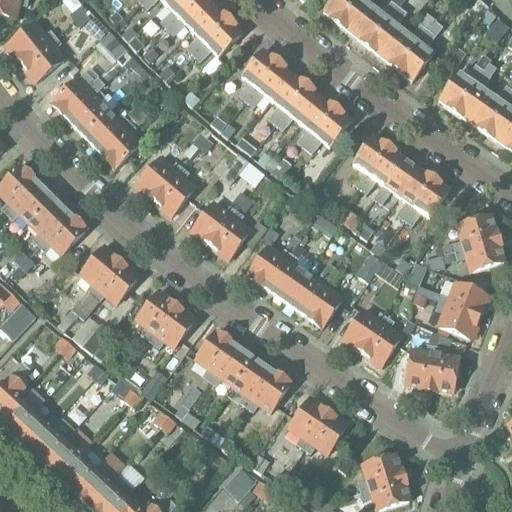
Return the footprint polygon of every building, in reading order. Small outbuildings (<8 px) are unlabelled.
[(0,0),(0,20),(14,23),(18,8),(26,10),(28,2),(17,0),(0,0)] [(158,3),(165,9),(174,0),(147,0),(140,7),(147,14),(158,3)] [(174,0),(165,9),(171,16),(160,27),(168,35),(202,0),(174,0)] [(184,29),(191,35),(216,11),(205,0),(202,0),(168,35),(173,40),(184,29)] [(337,29),(359,0),(335,0),(322,17),(337,29)] [(371,0),(359,0),(337,29),(352,40),(373,12),(366,7),(371,0)] [(373,12),(352,40),(366,52),(398,12),(404,4),(398,0),(395,0),(381,18),(373,12)] [(75,24),(84,17),(79,11),(69,18),(75,24)] [(187,53),(194,61),(229,24),(216,11),(191,35),(198,42),(187,53)] [(398,12),(366,52),(381,63),(403,36),(395,30),(405,17),(398,12)] [(496,21),(487,13),(480,22),(489,29),(496,21)] [(109,21),(115,29),(123,22),(116,15),(109,21)] [(84,17),(75,24),(80,30),(89,23),(84,17)] [(410,41),(403,36),(381,63),(395,74),(427,34),(434,25),(425,19),(418,27),(420,29),(410,41)] [(210,55),(217,62),(228,52),(242,37),(229,24),(194,61),(199,66),(210,55)] [(441,31),(434,25),(427,34),(395,74),(411,86),(432,59),(424,53),(441,31)] [(126,28),(117,36),(127,47),(136,38),(126,28)] [(15,61),(21,68),(55,41),(50,35),(43,40),(34,29),(7,50),(8,52),(8,55),(12,60),(15,61)] [(135,40),(127,47),(136,56),(144,49),(135,40)] [(60,48),(55,41),(21,68),(27,76),(27,79),(31,84),(34,84),(36,86),(63,64),(54,53),(60,48)] [(151,52),(143,61),(150,67),(158,59),(151,52)] [(457,52),(445,68),(453,74),(465,57),(457,52)] [(125,55),(116,63),(122,69),(124,67),(130,61),(125,55)] [(249,88),(239,100),(245,106),(277,66),(263,55),(241,82),(249,88)] [(482,59),(480,62),(466,83),(458,77),(438,106),(454,117),(489,66),(490,64),(482,59)] [(277,66),(245,106),(253,112),(263,100),(270,105),(292,78),(277,66)] [(454,117),(469,127),(488,98),(481,93),(496,71),(489,66),(454,117)] [(159,79),(166,86),(177,76),(169,69),(159,79)] [(98,95),(98,94),(104,87),(99,82),(95,85),(85,76),(76,84),(51,108),(67,125),(98,95)] [(278,111),(268,124),(275,129),(307,90),(292,78),(270,105),(278,111)] [(484,138),(511,97),(511,83),(506,91),(505,91),(496,104),(488,98),(469,127),(484,138)] [(307,90),(275,129),(282,135),(292,123),(300,129),(321,101),(307,90)] [(98,95),(67,125),(83,141),(108,117),(118,107),(108,97),(104,101),(98,95)] [(183,104),(191,112),(200,103),(191,95),(183,104)] [(511,97),(484,138),(499,148),(511,130),(511,114),(511,112),(511,97)] [(307,135),(297,147),(304,153),(336,113),(321,101),(300,129),(307,135)] [(133,123),(141,115),(136,109),(127,118),(133,123)] [(304,153),(299,160),(306,165),(321,146),(329,152),(351,125),(336,113),(304,153)] [(141,115),(133,123),(138,129),(147,121),(141,115)] [(108,117),(83,141),(98,157),(130,127),(124,121),(118,127),(108,117)] [(217,120),(211,129),(220,136),(227,128),(217,120)] [(130,127),(98,157),(114,173),(139,149),(129,139),(135,133),(130,127)] [(227,128),(220,136),(227,142),(235,132),(228,127),(227,128)] [(511,130),(499,148),(511,156),(511,130)] [(200,138),(206,142),(211,136),(205,132),(200,138)] [(200,138),(192,147),(199,153),(206,143),(206,142),(200,138)] [(351,188),(350,188),(358,193),(387,151),(372,140),(352,169),(360,175),(355,182),(351,188)] [(241,142),(236,149),(250,160),(250,161),(256,154),(241,142)] [(206,143),(199,153),(204,157),(212,148),(206,143)] [(228,150),(211,171),(220,179),(221,179),(238,159),(237,158),(228,150)] [(387,151),(358,193),(366,198),(375,185),(382,190),(403,162),(387,151)] [(263,155),(255,164),(264,171),(272,162),(263,155)] [(219,182),(230,190),(231,189),(248,167),(238,159),(221,179),(219,182)] [(382,190),(373,203),(381,209),(390,196),(398,201),(418,173),(403,162),(382,190)] [(154,205),(182,172),(176,167),(170,173),(159,164),(158,165),(136,190),(138,192),(138,195),(143,199),(146,199),(154,205)] [(279,167),(271,177),(279,183),(287,173),(279,167)] [(6,219),(37,188),(21,172),(0,192),(0,200),(6,207),(0,213),(6,219)] [(188,177),(182,172),(154,205),(161,211),(161,215),(167,219),(170,219),(171,220),(194,193),(183,184),(188,177)] [(400,214),(397,220),(404,225),(413,213),(434,183),(418,173),(398,201),(405,207),(400,214)] [(413,213),(404,225),(412,230),(421,218),(429,223),(449,194),(434,183),(413,213)] [(304,187),(298,196),(310,204),(316,196),(304,187)] [(18,219),(28,229),(53,204),(37,188),(6,219),(12,225),(18,219)] [(239,211),(247,201),(240,196),(232,205),(239,211)] [(328,204),(317,196),(312,205),(322,212),(328,204)] [(247,201),(239,211),(245,215),(252,206),(247,201)] [(33,244),(39,250),(69,219),(53,204),(28,229),(38,238),(33,244)] [(202,244),(210,250),(236,215),(229,210),(224,217),(212,208),(192,236),(193,237),(194,241),(199,245),(202,244)] [(345,213),(337,224),(351,234),(360,223),(345,213)] [(243,220),(236,215),(210,250),(218,256),(218,259),(223,263),(227,262),(228,264),(243,245),(252,252),(266,233),(257,226),(249,236),(237,227),(243,220)] [(61,261),(85,235),(69,219),(39,250),(44,256),(50,250),(61,261)] [(336,232),(328,226),(320,220),(312,230),(330,241),(336,232)] [(453,247),(443,250),(445,259),(463,253),(493,244),(491,237),(494,236),(490,221),(456,231),(460,246),(453,248),(453,247)] [(373,238),(363,231),(358,239),(367,246),(373,238)] [(278,238),(269,232),(262,244),(271,249),(278,238)] [(292,254),(299,244),(293,240),(286,250),(292,254)] [(445,259),(422,266),(423,271),(435,275),(447,272),(446,267),(457,264),(465,262),(469,276),(503,266),(498,250),(496,243),(493,244),(463,253),(445,259)] [(376,247),(371,255),(379,261),(385,253),(376,247)] [(266,294),(291,258),(284,254),(279,261),(267,252),(247,281),(266,294)] [(102,253),(80,279),(91,289),(86,295),(93,300),(119,267),(112,261),(112,258),(107,254),(104,254),(102,253)] [(22,255),(13,265),(19,270),(28,261),(22,255)] [(291,258),(266,294),(284,307),(304,278),(293,270),(298,263),(291,258)] [(367,287),(381,266),(370,258),(357,280),(367,287)] [(28,261),(19,270),(26,277),(35,268),(28,261)] [(401,263),(394,272),(404,279),(410,270),(401,263)] [(375,276),(382,281),(388,271),(381,266),(375,276)] [(119,267),(93,300),(99,306),(104,300),(115,308),(137,282),(135,280),(136,277),(131,273),(127,274),(119,267)] [(304,278),(284,307),(303,320),(328,284),(335,273),(328,267),(319,279),(320,280),(316,286),(304,278)] [(425,272),(423,272),(415,268),(408,285),(418,289),(425,272)] [(335,289),(328,284),(303,320),(321,333),(341,304),(329,296),(334,289),(334,290),(335,289)] [(0,286),(0,305),(3,308),(12,298),(2,288),(0,286)] [(441,299),(438,307),(478,323),(482,313),(485,312),(487,306),(486,303),(487,301),(454,288),(449,302),(441,299)] [(433,304),(436,297),(418,289),(414,297),(420,299),(433,304)] [(157,297),(136,325),(147,333),(142,340),(143,341),(149,345),(175,312),(167,306),(167,302),(161,298),(158,299),(157,297)] [(12,298),(3,308),(11,315),(19,306),(12,298)] [(78,305),(70,315),(77,320),(85,310),(78,305)] [(474,332),(478,323),(438,307),(435,314),(443,317),(437,331),(470,344),(470,342),(473,341),(474,341),(476,335),(474,332)] [(22,308),(0,329),(0,332),(13,345),(36,322),(22,308)] [(85,310),(77,320),(83,326),(91,316),(85,310)] [(175,312),(149,345),(158,352),(163,345),(173,352),(193,325),(192,324),(191,320),(186,316),(182,317),(175,312)] [(362,357),(386,322),(380,317),(375,324),(363,316),(343,344),(345,346),(345,349),(350,353),(354,352),(362,357)] [(386,322),(362,357),(370,363),(370,366),(376,370),(379,369),(381,370),(400,341),(388,333),(393,326),(386,322)] [(408,324),(401,335),(408,339),(409,338),(415,329),(408,324)] [(100,328),(83,350),(94,359),(100,352),(111,336),(100,328)] [(429,345),(428,348),(435,350),(440,339),(433,336),(432,336),(429,345)] [(215,337),(195,365),(207,374),(202,381),(208,386),(233,349),(215,337)] [(440,339),(437,347),(449,351),(452,343),(440,339)] [(67,363),(72,357),(75,353),(60,341),(54,348),(52,351),(67,363)] [(233,349),(208,386),(215,390),(220,383),(232,391),(251,362),(233,349)] [(411,355),(405,389),(421,392),(428,393),(429,390),(436,351),(428,350),(426,357),(411,355)] [(429,390),(428,393),(435,395),(451,398),(457,363),(442,360),(443,353),(436,351),(429,390)] [(94,359),(93,359),(101,366),(102,365),(107,358),(102,353),(100,352),(94,359)] [(251,362),(232,391),(243,399),(238,405),(246,411),(270,375),(251,362)] [(0,390),(0,414),(3,417),(25,394),(17,387),(29,375),(21,368),(0,390)] [(108,378),(94,368),(86,379),(100,389),(108,378)] [(168,382),(157,374),(142,395),(153,403),(168,382)] [(270,375),(246,411),(252,415),(257,408),(270,417),(281,401),(289,389),(270,375)] [(117,386),(110,394),(119,402),(128,392),(129,392),(136,398),(139,392),(122,380),(121,381),(117,386)] [(202,381),(197,387),(204,392),(208,386),(202,381)] [(128,392),(119,402),(128,409),(136,398),(129,392),(128,392)] [(0,421),(0,428),(12,440),(35,415),(25,405),(30,399),(25,394),(3,417),(0,421)] [(136,398),(128,409),(135,413),(143,402),(136,398)] [(188,398),(174,420),(182,425),(188,417),(196,404),(188,398)] [(295,448),(303,453),(327,417),(318,411),(318,408),(313,404),(310,405),(308,404),(289,433),(300,441),(295,448)] [(35,415),(12,440),(28,454),(56,423),(52,420),(47,426),(35,415)] [(154,426),(161,432),(168,422),(161,416),(154,426)] [(188,417),(182,425),(193,433),(199,424),(188,417)] [(335,423),(327,417),(303,453),(308,457),(313,449),(327,458),(346,430),(344,428),(343,425),(338,422),(335,423)] [(168,422),(161,432),(168,438),(176,428),(168,422)] [(56,423),(28,454),(43,468),(71,438),(74,434),(62,423),(59,426),(56,423)] [(207,431),(201,439),(209,445),(215,437),(207,431)] [(71,438),(43,468),(58,482),(86,451),(71,438)] [(196,442),(189,452),(197,458),(205,448),(196,442)] [(218,452),(226,457),(233,447),(224,442),(218,452)] [(205,448),(197,458),(206,465),(207,462),(212,455),(213,455),(205,448)] [(86,451),(58,482),(73,496),(96,472),(84,461),(90,454),(86,451)] [(270,466),(259,458),(250,471),(262,478),(270,466)] [(336,475),(345,481),(356,467),(347,460),(336,475)] [(366,485),(358,487),(360,496),(399,484),(396,477),(400,475),(395,460),(361,470),(366,485)] [(96,472),(73,496),(89,511),(117,480),(113,476),(108,482),(96,472)] [(257,488),(241,473),(223,491),(245,511),(247,511),(257,501),(250,496),(257,488)] [(278,490),(285,480),(279,476),(272,487),(278,490)] [(117,480),(89,511),(90,511),(115,511),(126,500),(132,494),(117,480)] [(291,484),(285,480),(278,490),(285,494),(291,484)] [(399,484),(360,496),(363,503),(371,501),(374,511),(387,511),(409,505),(404,489),(401,491),(399,484)] [(260,501),(268,490),(259,485),(252,496),(260,501)] [(194,488),(183,501),(186,504),(193,511),(204,499),(194,488)] [(148,509),(144,511),(171,511),(174,509),(167,503),(173,497),(164,489),(155,499),(147,508),(148,509)] [(276,496),(268,490),(260,501),(269,507),(276,496)] [(126,500),(115,511),(144,511),(148,509),(147,508),(144,505),(138,511),(126,500)] [(316,501),(309,511),(335,511),(336,511),(316,501)]
